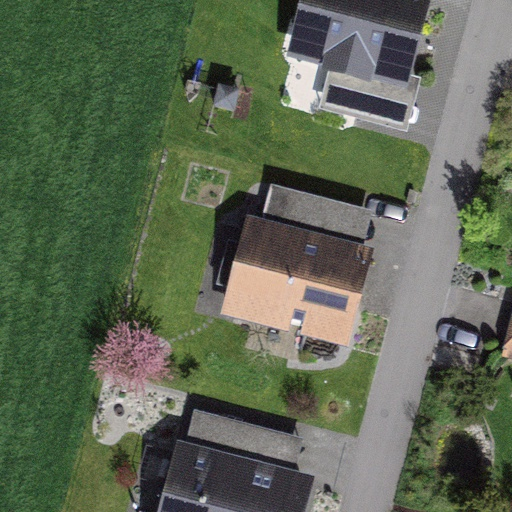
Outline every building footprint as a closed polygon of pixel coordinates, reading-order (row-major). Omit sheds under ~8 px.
[(425,4),(409,0),(305,0),(287,70),(329,81),(399,100),(403,86),(425,4)] [(417,90),(403,86),(399,100),(329,81),(318,123),(403,145),(417,90)] [(338,357),(364,263),(353,260),(364,222),(269,197),(258,236),(242,232),(217,325),(338,357)] [(511,323),(500,371),(511,373),(511,323)] [(284,488),(293,451),(194,427),(186,460),(174,457),(160,511),(300,511),(305,493),(284,488)]
